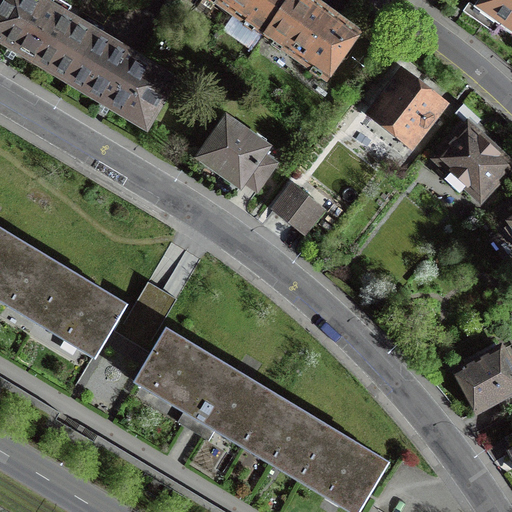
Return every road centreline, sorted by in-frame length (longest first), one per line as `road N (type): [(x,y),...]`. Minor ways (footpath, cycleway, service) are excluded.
road 1 (residential): [(0,92),(281,269),(398,380),(493,511)]
road 2 (residential): [(385,0),(511,98)]
